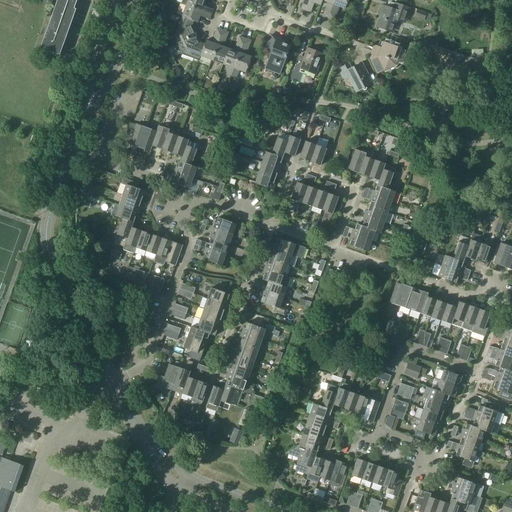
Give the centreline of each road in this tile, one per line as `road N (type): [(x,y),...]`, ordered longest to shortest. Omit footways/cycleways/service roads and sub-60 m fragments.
road 1 (unclassified): [(116,380),(48,258),(47,209),(69,146)]
road 2 (residential): [(272,226),(293,166),(323,176),(354,187),(334,248)]
road 3 (residential): [(211,383),(272,226)]
road 4 (residential): [(189,239),(145,366),(116,380)]
road 5 (unclassified): [(280,511),(198,480),(149,446)]
road 6 (residential): [(174,212),(158,175),(69,146)]
